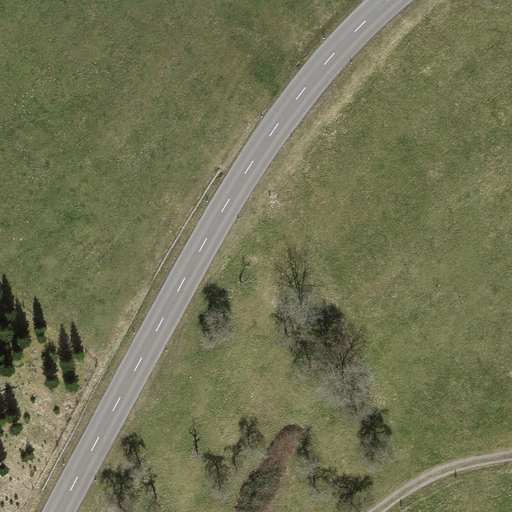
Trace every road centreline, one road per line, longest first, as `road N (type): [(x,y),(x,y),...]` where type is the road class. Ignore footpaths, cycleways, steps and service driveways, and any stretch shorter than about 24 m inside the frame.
road 1 (secondary): [(391,0),(313,81),(238,184),(61,511)]
road 2 (track): [(511,457),(456,465),(375,511)]
